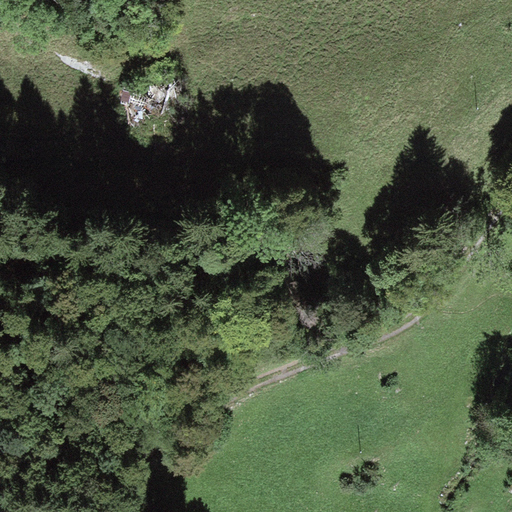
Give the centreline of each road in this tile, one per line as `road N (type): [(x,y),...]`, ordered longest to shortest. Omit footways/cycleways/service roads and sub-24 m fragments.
road 1 (track): [(180,511),(149,442),(153,416),(348,352),(431,314)]
road 2 (track): [(431,314),(511,197)]
